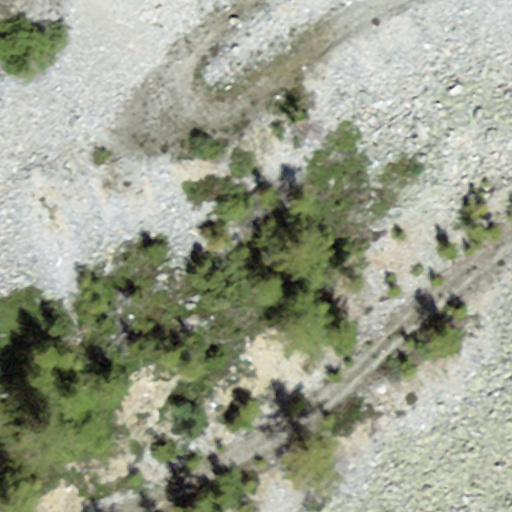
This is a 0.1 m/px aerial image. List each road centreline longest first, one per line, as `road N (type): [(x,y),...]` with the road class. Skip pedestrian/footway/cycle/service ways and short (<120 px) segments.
road 1 (track): [(140,511),(282,431),(511,239)]
road 2 (track): [(389,0),(218,114),(195,108),(186,87),(191,63),(249,0)]
